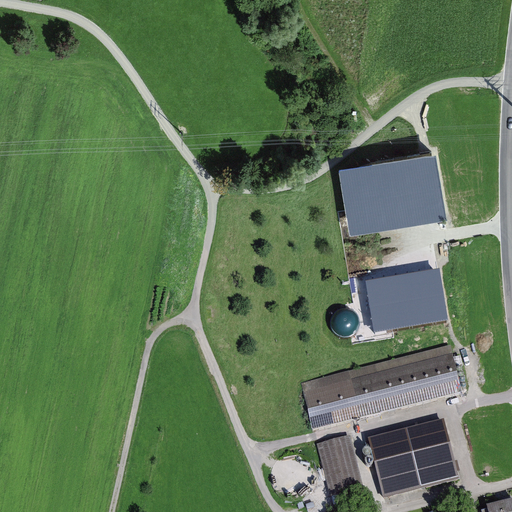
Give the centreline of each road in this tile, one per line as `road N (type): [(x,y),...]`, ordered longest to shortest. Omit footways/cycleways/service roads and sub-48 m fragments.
road 1 (track): [(510,90),(433,89),(293,185),(214,188),(120,53),(95,30),(0,3)]
road 2 (track): [(277,511),(191,314),(214,188)]
road 3 (track): [(511,396),(248,453)]
road 4 (track): [(191,314),(152,337),(111,511)]
road 5 (residential): [(511,78),(511,253)]
